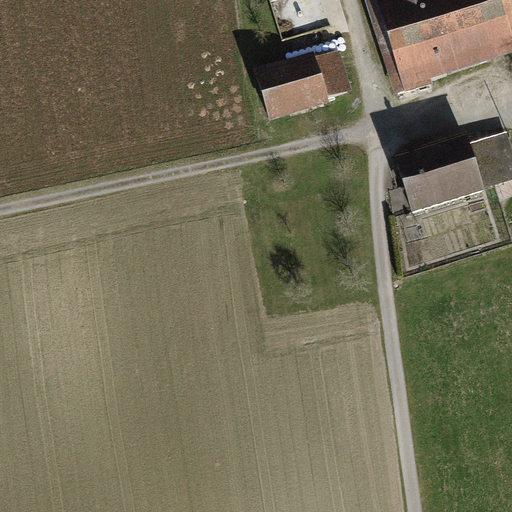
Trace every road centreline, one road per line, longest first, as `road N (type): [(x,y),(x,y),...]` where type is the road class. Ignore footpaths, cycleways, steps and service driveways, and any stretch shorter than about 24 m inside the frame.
road 1 (track): [(374,124),(387,300),(417,511)]
road 2 (track): [(0,213),(374,124)]
road 3 (track): [(511,127),(467,116),(374,124)]
road 4 (track): [(374,124),(350,0)]
